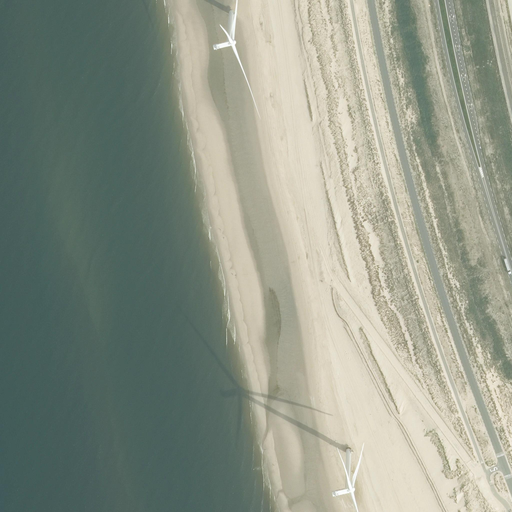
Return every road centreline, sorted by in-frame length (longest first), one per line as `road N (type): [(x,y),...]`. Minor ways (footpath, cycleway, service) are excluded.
road 1 (secondary): [(428,0),(453,137),(505,306)]
road 2 (unclassified): [(369,0),(438,289)]
road 3 (secondary): [(511,274),(446,0)]
road 4 (track): [(343,291),(322,280),(314,304),(363,390),(413,511)]
road 5 (unclassified): [(438,289),(421,295),(439,321),(485,472)]
road 6 (unclassified): [(438,289),(499,467)]
